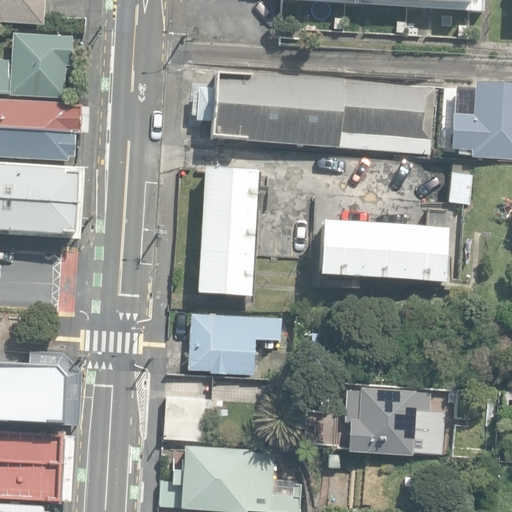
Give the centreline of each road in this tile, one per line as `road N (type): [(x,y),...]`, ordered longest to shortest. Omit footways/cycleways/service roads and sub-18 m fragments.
road 1 (secondary): [(137,0),(120,285)]
road 2 (secondary): [(120,285),(106,511)]
road 3 (residential): [(0,280),(120,285)]
